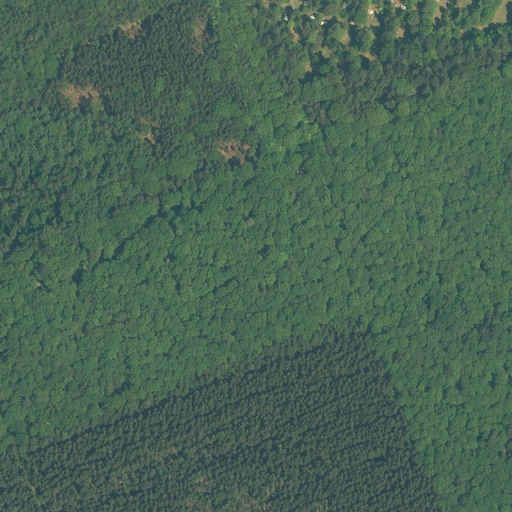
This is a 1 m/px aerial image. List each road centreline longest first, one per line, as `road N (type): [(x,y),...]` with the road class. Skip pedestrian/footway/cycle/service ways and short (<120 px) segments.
road 1 (track): [(401,120),(0,273)]
road 2 (track): [(396,398),(470,370),(380,128)]
